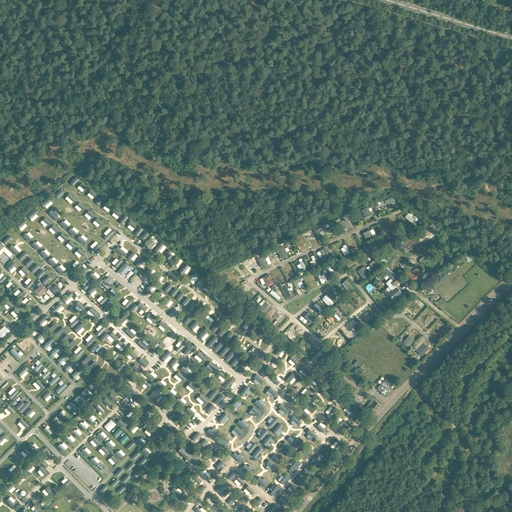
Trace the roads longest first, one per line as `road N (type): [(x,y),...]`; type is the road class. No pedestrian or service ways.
road 1 (tertiary): [(298,511),(395,398),(511,281)]
road 2 (primary): [(511,38),(384,0)]
